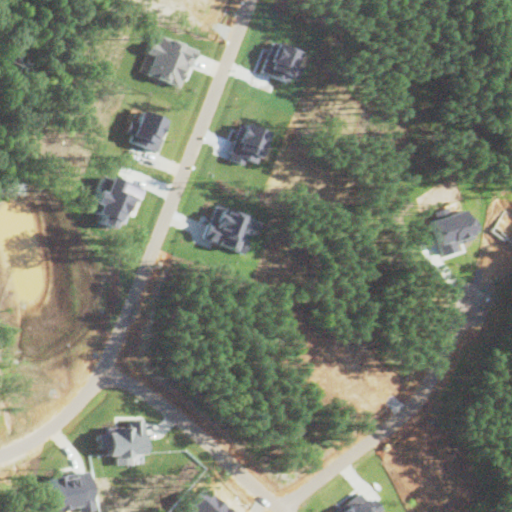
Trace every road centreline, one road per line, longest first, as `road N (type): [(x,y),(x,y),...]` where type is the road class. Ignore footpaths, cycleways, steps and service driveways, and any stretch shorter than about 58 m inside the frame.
road 1 (residential): [(0,456),(42,435),(89,390),(250,0)]
road 2 (residential): [(284,507),(422,393),(470,305)]
road 3 (residential): [(100,367),(151,393),(286,511)]
